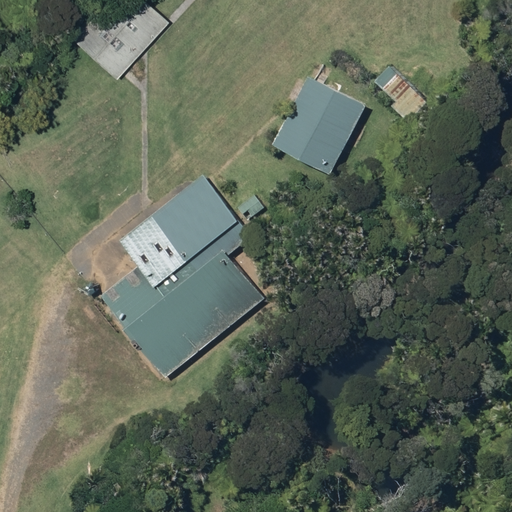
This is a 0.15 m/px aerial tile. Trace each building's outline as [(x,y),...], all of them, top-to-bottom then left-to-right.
[(118,78),(171,19),(149,0),(108,0),(74,38),(118,78)] [(414,121),(432,102),(396,67),(382,81),(403,102),(399,107),(414,121)] [(311,74),(274,144),(334,175),(371,106),(311,74)] [(170,378),(268,299),(233,255),(255,236),(206,176),(123,243),(141,265),(103,297),(170,378)] [(256,194),(238,208),(249,223),(267,209),(256,194)]
